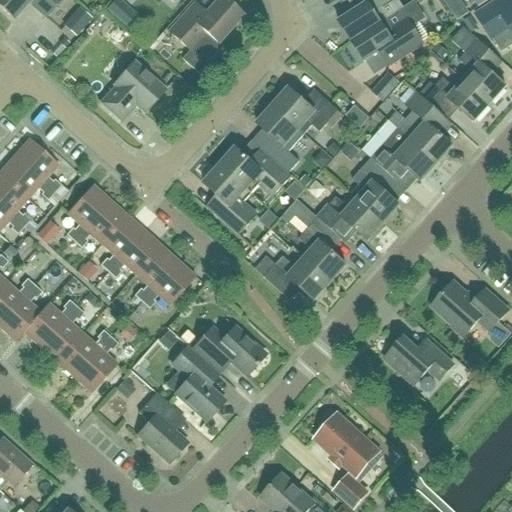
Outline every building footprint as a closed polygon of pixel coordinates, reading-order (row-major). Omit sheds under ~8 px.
[(0,0),(0,9),(12,21),(30,0),(33,0),(39,5),(35,10),(45,19),(61,0),(0,0)] [(225,3),(221,0),(218,0),(205,16),(193,5),(168,34),(189,53),(205,36),(216,46),(241,18),(233,10),(233,6),(229,2),(225,3)] [(386,21),(386,20),(380,11),(394,1),(393,0),(346,0),(355,12),(338,23),(351,43),(386,21)] [(511,0),(500,0),(475,17),(492,42),(510,31),(511,33),(511,0)] [(76,38),(91,23),(76,8),(61,23),(76,38)] [(386,21),(351,43),(364,64),(380,54),(389,68),(423,46),(407,21),(401,11),(386,20),(386,21)] [(478,30),(471,18),(463,23),(471,35),(478,30)] [(69,45),(63,40),(59,44),(65,49),(69,45)] [(458,77),(490,106),(506,88),(491,75),(502,63),(477,41),(458,62),(466,69),(458,77)] [(165,92),(164,91),(133,64),(112,87),(114,89),(99,105),(120,124),(135,108),(144,116),(165,92)] [(76,82),(67,74),(60,82),(69,90),(76,82)] [(474,124),(490,106),(458,77),(450,86),(443,79),(435,88),(430,84),(419,96),(448,122),(459,110),(474,124)] [(383,103),(397,87),(386,78),(379,84),(375,81),(369,87),(372,94),(383,103)] [(273,108),(304,136),(312,127),(320,134),(338,113),(314,91),(304,103),(289,90),(273,108)] [(448,122),(419,96),(418,95),(406,108),(412,113),(405,121),(397,130),(437,165),(452,148),(440,137),(451,125),(448,122)] [(289,154),(304,136),(273,108),(257,126),(263,131),(252,143),(261,151),(288,175),(299,163),(289,154)] [(396,113),(388,122),(397,130),(405,121),(396,113)] [(421,183),(437,165),(397,130),(371,160),(397,183),(407,172),(421,183)] [(13,158),(54,195),(61,188),(54,181),(52,183),(47,179),(58,167),(29,141),(13,158)] [(349,148),(337,162),(348,172),(360,158),(349,148)] [(291,178),(288,175),(261,151),(250,163),(236,150),(220,168),(251,196),(259,187),(272,199),(291,178)] [(47,203),(54,195),(13,158),(0,173),(0,176),(27,201),(37,190),(42,195),(40,197),(47,203)] [(386,195),(397,183),(371,160),(352,181),(358,187),(350,195),(357,201),(383,225),(399,207),(386,195)] [(243,205),(251,196),(220,168),(204,186),(217,198),(207,209),(238,238),(257,217),(243,205)] [(17,213),(27,201),(0,176),(0,207),(24,229),(30,222),(23,215),(22,217),(17,213)] [(300,183),(306,188),(311,182),(305,176),(300,183)] [(73,244),(109,203),(92,187),(66,216),(78,227),(73,232),(72,230),(65,237),(73,244)] [(383,225),(357,201),(349,210),(336,199),(325,212),(319,206),(311,213),(317,220),(337,238),(342,241),(352,229),(367,243),(383,225)] [(100,247),(126,218),(109,203),(73,244),(80,251),(87,244),(85,242),(89,237),(100,247)] [(17,236),(24,229),(0,207),(0,231),(7,224),(12,229),(10,231),(17,237),(17,236)] [(107,274),(143,233),(126,218),(100,247),(112,257),(107,262),(106,260),(99,267),(107,274)] [(304,261),(330,285),(346,267),(327,250),(337,238),(317,220),(299,241),(312,252),(304,261)] [(46,223),(36,243),(51,250),(61,231),(46,223)] [(135,278),(161,249),(143,233),(107,274),(114,281),(121,274),(119,272),(123,267),(135,278)] [(141,305),(178,264),(161,249),(135,278),(146,287),(141,292),(140,291),(133,298),(141,305)] [(296,270),(283,258),(275,268),(314,302),(330,285),(304,261),(296,270)] [(266,263),(255,274),(265,284),(276,273),(266,263)] [(178,264),(141,305),(148,311),(155,304),(153,303),(157,298),(169,308),(195,279),(178,264)] [(36,288),(46,297),(64,277),(54,268),(36,288)] [(0,324),(33,287),(26,281),(20,288),(22,290),(17,295),(5,284),(0,290),(0,324)] [(474,304),(453,284),(434,306),(434,310),(453,328),(454,331),(463,340),(478,323),(490,333),(509,312),(485,292),(474,304)] [(40,315),(39,315),(29,305),(33,300),(35,302),(41,295),(33,287),(0,324),(0,331),(14,344),(40,315)] [(97,303),(89,295),(84,300),(92,308),(97,303)] [(39,350),(75,309),(68,303),(62,310),(64,311),(59,316),(48,306),(40,315),(14,344),(15,344),(23,335),(39,350)] [(75,309),(40,350),(56,365),(82,337),(70,327),(75,322),(77,323),(83,316),(75,309)] [(265,357),(233,329),(223,341),(210,330),(193,350),(219,374),(229,363),(246,379),(265,357)] [(128,330),(116,341),(130,357),(142,346),(128,330)] [(179,338),(187,345),(194,337),(186,330),(179,338)] [(74,381),(110,340),(102,333),(96,340),(97,342),(93,347),(82,337),(56,365),(74,381)] [(110,340),(74,381),(91,396),(116,367),(104,357),(109,352),(111,354),(117,347),(110,340)] [(418,353),(403,340),(384,361),(414,388),(428,372),(439,383),(453,367),(427,343),(418,353)] [(205,424),(224,403),(207,388),(218,376),(187,349),(169,367),(186,382),(174,396),(205,424)] [(111,393),(94,414),(111,427),(128,406),(111,393)] [(168,466),(187,445),(171,431),(171,425),(168,423),(176,414),(155,396),(138,415),(144,421),(144,429),(136,438),(168,466)] [(356,477),(377,454),(337,418),(316,441),(356,477)] [(0,492),(7,485),(12,489),(31,468),(1,440),(0,441),(0,492)] [(308,511),(315,505),(282,476),(260,500),(274,511),(308,511)] [(355,509),(366,496),(348,479),(336,492),(355,509)]
